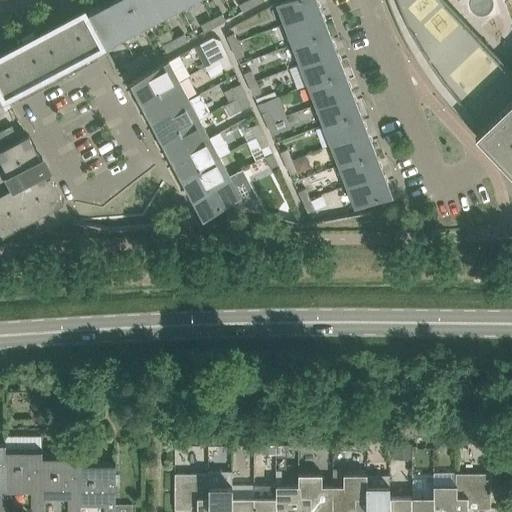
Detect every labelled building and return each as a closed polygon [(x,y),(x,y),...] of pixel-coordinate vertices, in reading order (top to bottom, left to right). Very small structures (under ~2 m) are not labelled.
[(113,42),(134,31),(117,0),(112,0),(96,9),(113,42)] [(142,0),(117,0),(134,31),(154,21),(142,0)] [(168,0),(142,0),(154,21),(174,10),(168,0)] [(168,0),(174,10),(192,0),(168,0)] [(246,0),(239,4),(243,12),(254,6),(250,0),(246,0)] [(283,0),(277,3),(285,23),(320,9),(316,0),(283,0)] [(511,70),(445,0),(387,0),(392,12),(396,21),(400,31),(405,40),(409,49),(414,57),(420,66),(421,67),(427,77),(437,89),(443,97),(447,101),(453,108),(511,171),(511,70)] [(0,101),(17,93),(20,99),(30,94),(88,63),(98,58),(95,52),(113,42),(96,9),(87,14),(84,8),(64,18),(6,49),(0,51),(0,101)] [(285,23),(293,43),(328,29),(320,9),(285,23)] [(222,12),(206,21),(210,29),(226,20),(222,12)] [(201,24),(205,31),(210,29),(206,21),(201,24)] [(293,43),(300,63),(336,49),(328,29),(293,43)] [(234,32),(226,36),(230,44),(238,41),(234,32)] [(188,40),(184,33),(173,39),(163,44),(166,51),(188,40)] [(210,63),(216,60),(220,58),(227,54),(220,39),(212,37),(200,44),(210,63)] [(244,54),(238,41),(230,44),(237,58),(244,54)] [(300,63),(308,83),(344,69),(336,49),(300,63)] [(146,53),(124,65),(128,72),(149,61),(146,53)] [(227,54),(220,58),(225,69),(233,65),(227,54)] [(133,88),(140,101),(179,80),(168,60),(132,79),(136,87),(133,88)] [(251,69),(244,73),(248,83),(256,80),(251,69)] [(308,83),(316,103),(351,90),(344,69),(308,83)] [(189,99),(179,80),(140,101),(146,113),(149,111),(153,118),(189,99)] [(254,95),(262,91),(256,80),(248,83),(254,95)] [(241,83),(233,86),(238,97),(246,94),(241,83)] [(316,103),(324,123),(359,110),(351,90),(316,103)] [(153,126),(160,139),(199,118),(194,108),(202,103),(197,94),(189,99),(153,118),(156,125),(153,126)] [(251,105),(246,94),(238,97),(243,108),(251,105)] [(269,109),(262,112),(267,122),(274,119),(269,109)] [(324,123),(332,144),(367,130),(359,110),(324,123)] [(210,137),(199,118),(160,139),(167,151),(169,150),(173,156),(210,137)] [(272,134),(280,131),(274,119),(267,122),(272,134)] [(259,122),(251,125),(256,136),(264,133),(259,122)] [(0,130),(0,139),(12,133),(8,126),(0,130)] [(332,144),(339,164),(375,150),(367,130),(332,144)] [(174,165),(180,177),(220,156),(230,150),(220,131),(210,137),(173,156),(177,163),(174,165)] [(261,148),(269,144),(264,133),(256,136),(261,148)] [(0,235),(32,219),(35,224),(34,225),(38,233),(71,216),(50,176),(46,177),(44,172),(48,169),(42,157),(40,158),(28,134),(0,149),(0,158),(6,170),(0,173),(0,235)] [(287,148),(280,152),(285,162),(292,159),(287,148)] [(339,164),(347,184),(383,170),(375,150),(339,164)] [(278,164),(273,153),(266,156),(271,167),(278,164)] [(230,175),(220,156),(180,177),(187,189),(190,188),(193,195),(230,175)] [(298,170),(292,159),(285,162),(290,174),(298,170)] [(391,192),(383,170),(347,184),(355,205),(369,200),(391,192)] [(238,171),(230,175),(193,195),(197,201),(194,203),(201,215),(240,194),(234,183),(243,179),(238,171)] [(298,191),(303,201),(311,198),(306,187),(298,191)] [(308,213),(316,209),(311,198),(303,201),(308,213)] [(5,435),(5,439),(5,509),(4,509),(4,511),(41,511),(41,453),(41,446),(41,435),(5,435)] [(262,451),(262,454),(275,454),(275,445),(254,444),(254,450),(262,451)] [(78,453),(41,453),(41,511),(77,511),(78,459),(78,453)] [(78,459),(77,511),(132,511),(133,503),(116,503),(116,460),(78,459)] [(197,509),(197,511),(220,511),(220,508),(231,508),(231,496),(232,496),(232,485),(232,469),(210,469),(210,473),(210,484),(209,484),(209,496),(198,497),(198,509),(197,509)] [(456,484),(456,473),(433,472),(433,496),(434,496),(434,508),(445,508),(445,511),(468,511),(468,508),(468,496),(456,496),(456,484)] [(468,508),(491,508),(490,472),(456,473),(456,484),(456,496),(468,496),(468,508)] [(209,496),(209,484),(210,484),(210,473),(175,473),(175,509),(197,509),(198,509),(198,497),(209,496)] [(310,509),(311,509),(332,509),(331,485),(322,485),(322,473),(298,473),(298,485),(299,485),(299,497),(310,497),(310,509)] [(343,485),(340,485),(331,485),(332,509),(355,509),(355,497),(366,497),(366,485),(367,485),(367,473),(343,473),(343,485)] [(254,483),(254,496),(253,511),(287,511),(288,508),(277,508),(277,496),(276,496),(276,485),(276,483),(254,483)] [(287,511),(310,511),(311,509),(310,509),(310,497),(299,497),(299,485),(298,485),(276,485),(276,496),(277,496),(277,508),(288,508),(287,511)] [(355,509),(354,511),(377,511),(378,508),(389,508),(389,496),(389,485),(367,485),(366,485),(366,497),(355,497),(355,509)] [(253,511),(254,496),(232,496),(231,496),(231,508),(220,508),(220,511),(253,511)] [(411,511),(411,496),(389,496),(389,508),(378,508),(377,511),(411,511)] [(433,496),(411,496),(411,511),(445,511),(445,508),(434,508),(434,496),(433,496)]
